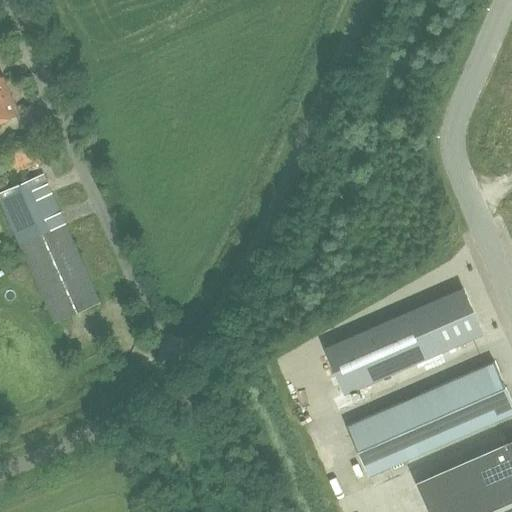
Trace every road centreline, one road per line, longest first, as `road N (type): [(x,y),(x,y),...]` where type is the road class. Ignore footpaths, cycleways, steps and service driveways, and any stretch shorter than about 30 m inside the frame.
road 1 (unclassified): [(0,486),(119,426),(190,371),(251,283),(373,0)]
road 2 (unknown): [(190,371),(120,248),(28,51)]
road 3 (unclassified): [(505,0),(455,112),(451,149),(511,296)]
